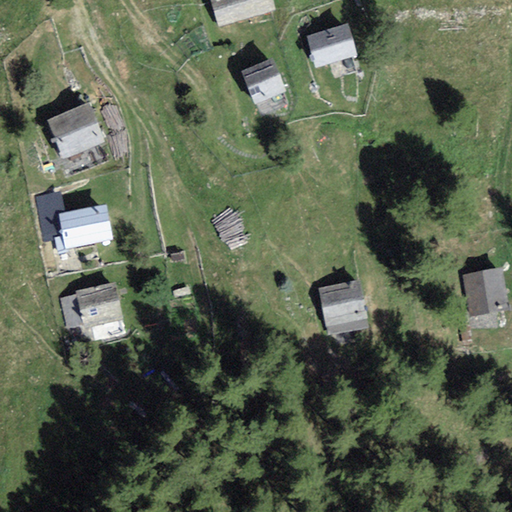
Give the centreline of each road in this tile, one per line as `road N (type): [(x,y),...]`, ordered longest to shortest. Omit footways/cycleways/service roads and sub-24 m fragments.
road 1 (track): [(78,0),(96,47),(155,140),(175,240)]
road 2 (track): [(511,89),(495,196),(511,256)]
